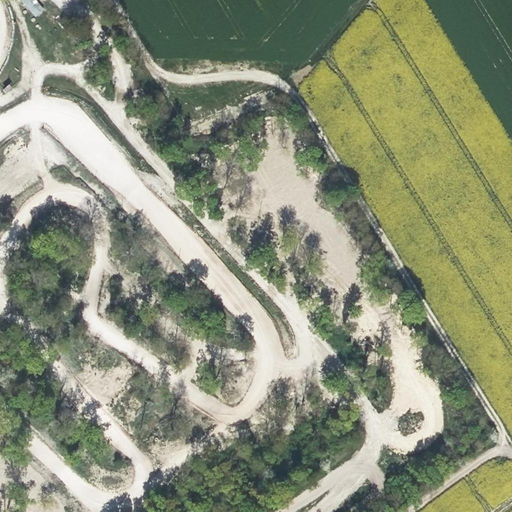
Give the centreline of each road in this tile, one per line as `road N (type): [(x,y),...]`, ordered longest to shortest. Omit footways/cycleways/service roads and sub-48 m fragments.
road 1 (track): [(116,0),(181,114),(204,121),(271,89),(288,90),(503,439)]
road 2 (track): [(405,511),(503,439)]
